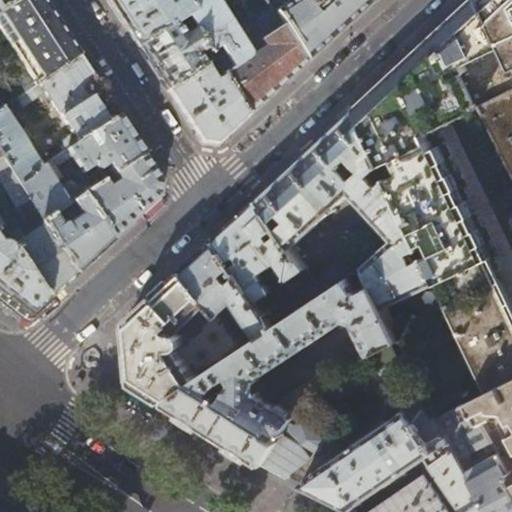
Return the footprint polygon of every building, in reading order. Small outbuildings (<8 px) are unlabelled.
[(56,19),(43,0),(22,0),(0,14),(0,107),(1,107),(0,105),(0,39),(4,36),(26,69),(14,77),(24,92),(80,56),(56,19)] [(0,0),(0,14),(22,0),(0,0)] [(170,0),(165,3),(163,0),(108,0),(121,20),(139,48),(187,18),(195,13),(186,0),(170,0)] [(265,0),(186,0),(195,13),(187,18),(208,51),(210,54),(215,61),(220,70),(249,115),(277,90),(290,78),(307,63),(270,6),(265,0)] [(279,0),(270,6),(307,63),(340,33),(376,0),(279,0)] [(511,317),(490,276),(498,272),(436,130),(480,107),(511,90),(511,65),(479,0),(472,0),(468,4),(416,52),(410,57),(364,100),(356,108),(379,158),(385,171),(421,247),(425,257),(437,282),(438,284),(490,392),(511,381),(511,317)] [(511,0),(479,0),(511,65),(511,0)] [(208,51),(187,18),(139,48),(144,55),(156,72),(168,91),(205,68),(198,58),(208,51)] [(210,64),(215,61),(210,54),(205,57),(210,64)] [(96,81),(80,56),(24,92),(16,97),(22,105),(44,91),(72,134),(64,139),(64,144),(60,147),(63,153),(68,150),(120,116),(97,82),(96,81)] [(217,86),(205,68),(168,91),(182,113),(194,131),(202,143),(217,144),(234,129),(249,115),(220,70),(214,73),(221,84),(217,86)] [(511,90),(480,107),(511,171),(511,90)] [(1,107),(0,107),(0,155),(2,158),(18,182),(41,167),(23,141),(1,107)] [(368,168),(379,158),(356,108),(300,160),(258,198),(274,219),(282,211),(288,218),(279,227),(293,247),(352,192),(394,238),(366,265),(347,242),(309,271),(324,294),(349,277),(364,267),(372,284),(384,307),(437,282),(425,257),(415,262),(410,252),(421,247),(385,171),(378,178),(368,168)] [(120,116),(68,150),(71,156),(83,174),(94,167),(95,169),(96,170),(99,172),(105,181),(145,155),(129,131),(120,116)] [(68,150),(63,153),(44,165),(48,171),(56,166),(71,156),(68,150)] [(145,155),(105,181),(92,190),(89,185),(81,189),(85,195),(84,196),(113,239),(136,219),(146,210),(160,196),(162,181),(154,169),(145,155)] [(2,158),(0,159),(0,181),(24,223),(33,233),(25,237),(18,227),(9,233),(11,237),(16,245),(15,246),(18,250),(49,299),(56,292),(69,280),(77,273),(44,222),(18,182),(2,158)] [(44,165),(41,167),(18,182),(44,222),(55,215),(70,206),(84,196),(85,195),(81,189),(77,183),(71,181),(59,189),(54,182),(63,176),(56,166),(48,171),(44,165)] [(55,215),(44,222),(77,273),(94,257),(113,239),(84,196),(70,206),(78,218),(68,225),(61,224),(55,215)] [(258,198),(237,218),(216,238),(234,263),(239,271),(275,326),(324,294),(309,271),(293,247),(279,227),(274,219),(258,198)] [(9,233),(3,224),(0,226),(0,237),(3,236),(5,238),(9,238),(11,237),(9,233)] [(225,270),(234,263),(216,238),(202,251),(182,269),(219,313),(236,298),(261,336),(275,326),(239,271),(231,278),(225,270)] [(0,243),(0,287),(30,312),(32,313),(49,299),(18,250),(14,253),(14,250),(13,248),(13,247),(11,245),(8,244),(6,243),(4,244),(1,245),(0,243)] [(180,348),(219,313),(182,269),(173,278),(129,319),(129,322),(125,322),(128,347),(130,378),(134,378),(134,381),(165,400),(198,378),(180,348)] [(165,400),(167,402),(199,422),(205,426),(262,462),(264,463),(294,414),(300,422),(316,411),(307,397),(308,396),(306,395),(305,396),(297,390),(285,398),(278,408),(258,397),(258,380),(346,320),(354,322),(370,354),(399,340),(384,307),(372,284),(360,290),(360,289),(357,288),(357,289),(349,277),(324,294),(275,326),(261,336),(198,378),(165,400)] [(30,312),(0,287),(0,306),(11,315),(16,312),(23,317),(30,312)] [(511,462),(507,466),(511,475),(511,381),(490,392),(472,401),(484,424),(498,416),(505,418),(511,431),(511,462)] [(421,399),(301,483),(353,508),(425,457),(461,511),(451,511),(425,474),(367,511),(488,511),(487,510),(481,498),(467,472),(460,459),(445,431),(438,419),(436,416),(433,418),(421,399)] [(438,419),(445,431),(460,459),(485,445),(489,452),(497,448),(484,424),(472,401),(438,419)] [(190,436),(199,422),(167,402),(159,416),(190,436)] [(294,414),(264,463),(289,476),(326,446),(326,439),(316,428),(308,428),(304,432),(296,427),(300,422),(294,414)] [(511,511),(511,476),(499,453),(467,472),(481,498),(488,495),(494,507),(487,510),(488,511),(511,511)]
